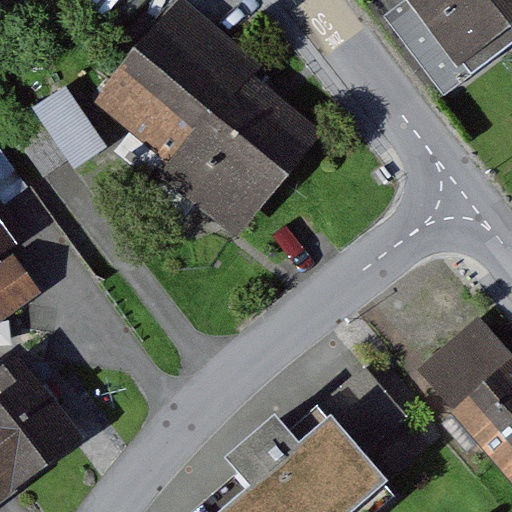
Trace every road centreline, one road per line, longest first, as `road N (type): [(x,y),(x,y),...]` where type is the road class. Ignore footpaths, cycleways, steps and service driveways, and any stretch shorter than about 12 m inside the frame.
road 1 (residential): [(464,196),(181,424),(114,511)]
road 2 (residential): [(315,0),(464,196)]
